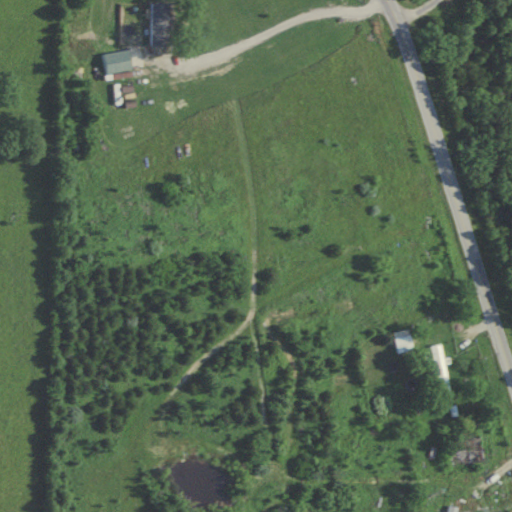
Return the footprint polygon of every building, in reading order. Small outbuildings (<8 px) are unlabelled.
[(150,46),(168,46),(168,3),(150,3),(150,46)] [(101,54),(105,74),(132,69),(129,49),(101,54)] [(249,263),(300,258),(298,248),(248,254),(249,263)] [(339,303),(345,345),(355,344),(349,301),(339,303)] [(449,395),(441,345),(429,347),(437,397),(449,395)]
